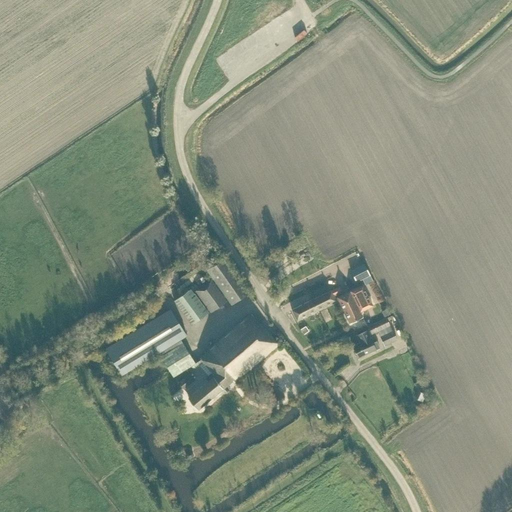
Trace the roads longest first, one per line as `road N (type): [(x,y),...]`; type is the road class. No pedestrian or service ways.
road 1 (unclassified): [(416,511),(207,214),(185,174),(179,124)]
road 2 (unclassified): [(179,124),(311,18),(300,0)]
road 3 (unclassified): [(179,124),(180,85),(216,0)]
